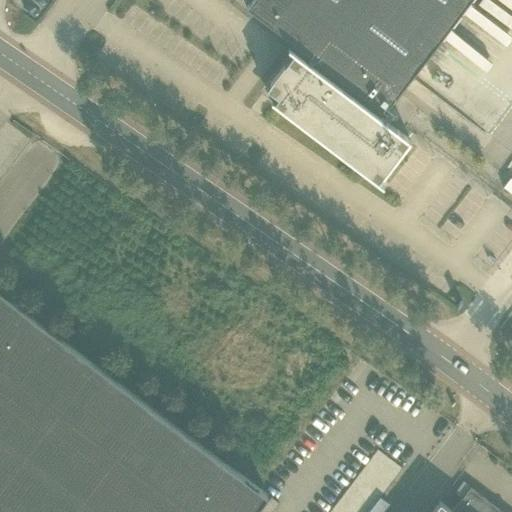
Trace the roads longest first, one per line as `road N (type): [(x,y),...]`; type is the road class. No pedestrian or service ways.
road 1 (unclassified): [(511,411),(0,54)]
road 2 (unknown): [(98,0),(511,284)]
